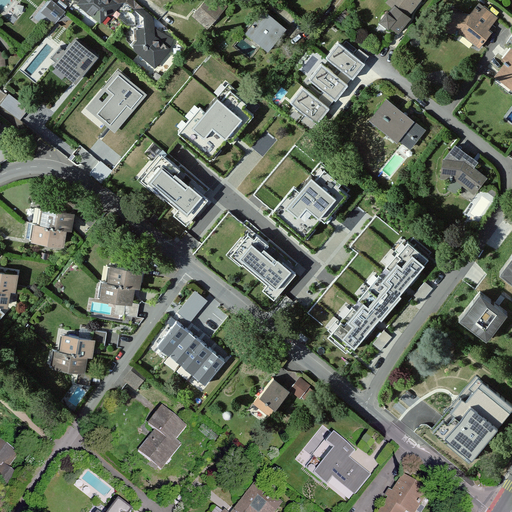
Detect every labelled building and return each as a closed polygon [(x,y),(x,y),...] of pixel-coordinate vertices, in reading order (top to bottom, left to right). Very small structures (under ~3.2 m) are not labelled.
[(78,0),(81,1),(79,3),(101,22),(108,14),(113,14),(117,8),(117,3),(118,2),(127,1),(145,16),(147,29),(128,30),(126,35),(127,41),(130,43),(127,45),(135,49),(156,66),(169,51),(170,48),(174,39),(155,28),(154,21),(152,16),(133,0),(78,0)] [(207,0),(206,0),(192,16),(208,30),(223,14),(207,0)] [(417,0),(385,0),(386,0),(393,6),(387,13),(385,11),(379,19),(386,25),(388,23),(397,30),(407,17),(405,15),(417,0)] [(65,12),(52,1),(43,11),(56,23),(65,12)] [(447,10),(445,31),(460,33),(478,47),(492,31),(488,28),(498,16),(484,5),(480,9),(475,5),(469,13),(447,10)] [(288,29),(265,11),(247,33),(270,52),(288,29)] [(75,36),(52,63),(76,82),(98,56),(75,36)] [(364,63),(338,43),(326,57),(353,77),(364,63)] [(511,46),(505,53),(508,55),(493,74),(511,89),(511,46)] [(347,84),(321,63),(310,77),(336,98),(347,84)] [(146,92),(118,68),(86,107),(114,131),(146,92)] [(258,107),(229,80),(180,132),(209,159),(258,107)] [(0,99),(2,101),(8,92),(1,86),(0,87),(0,99)] [(329,107),(303,87),(292,101),(318,121),(329,107)] [(1,103),(20,119),(29,108),(10,93),(1,103)] [(426,128),(386,96),(369,117),(399,141),(401,139),(411,146),(426,128)] [(263,133),(260,139),(273,143),(275,138),(263,133)] [(13,143),(16,159),(32,156),(29,139),(13,143)] [(456,143),(444,157),(441,176),(456,179),(474,192),(487,176),(474,166),(478,161),(456,143)] [(208,198),(160,155),(139,179),(187,222),(208,198)] [(102,158),(92,171),(103,181),(114,168),(102,158)] [(349,192),(317,163),(274,209),(307,238),(349,192)] [(363,200),(357,208),(371,219),(377,212),(363,200)] [(39,223),(34,222),(31,240),(64,246),(67,228),(72,229),(75,212),(42,206),(39,223)] [(298,268),(253,226),(228,253),(274,294),(298,268)] [(430,257),(407,238),(324,333),(347,353),(430,257)] [(436,254),(433,270),(442,272),(446,269),(448,257),(436,254)] [(511,256),(492,283),(511,297),(511,256)] [(141,288),(144,270),(110,264),(108,281),(102,280),(100,298),(126,302),(124,316),(137,318),(139,304),(133,303),(136,287),(141,288)] [(15,289),(18,270),(0,267),(0,304),(7,306),(10,288),(15,289)] [(511,308),(479,285),(456,316),(487,339),(511,308)] [(230,346),(203,324),(185,345),(202,360),(195,368),(203,375),(210,367),(211,368),(230,346)] [(105,345),(107,333),(93,331),(92,337),(61,333),(59,350),(53,349),(51,367),(78,371),(76,384),(90,386),(92,373),(86,372),(88,355),(93,356),(95,344),(105,345)] [(144,380),(131,369),(123,380),(135,390),(144,380)] [(471,390),(468,389),(464,417),(472,418),(469,433),(489,437),(483,444),(466,442),(458,451),(473,462),(509,418),(491,415),(495,394),(488,393),(489,387),(474,375),(471,390)] [(310,385),(300,377),(290,389),(300,397),(302,396),(307,400),(315,391),(309,386),(310,385)] [(289,390),(274,378),(254,402),(269,414),(289,390)] [(156,431),(139,452),(162,471),(182,446),(176,441),(187,428),(163,408),(148,425),(156,431)] [(314,459),(307,468),(328,485),(333,478),(355,496),(371,476),(349,458),(355,451),(334,434),(327,443),(335,450),(323,466),(314,459)] [(20,454),(0,439),(0,486),(8,492),(19,476),(9,468),(20,454)] [(403,476),(379,511),(417,511),(430,493),(403,476)] [(276,511),(283,504),(257,484),(235,511),(276,511)]
